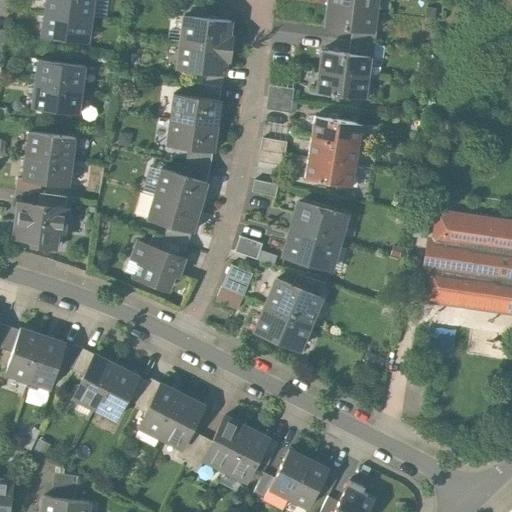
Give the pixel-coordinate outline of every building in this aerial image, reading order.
[(8,1),(0,0),(0,9),(7,10),(8,1)] [(93,0),(45,0),(44,13),(91,19),(93,0)] [(380,0),(328,0),(328,7),(379,13),(380,0)] [(184,4),(183,15),(207,18),(208,7),(184,4)] [(376,35),(379,13),(328,7),(326,28),(351,32),(376,35)] [(88,43),(91,19),(44,13),(41,38),(88,43)] [(207,18),(183,15),(179,42),(229,48),(232,21),(207,18)] [(376,35),(351,32),(348,55),(372,59),(374,47),(376,35)] [(229,48),(179,42),(176,69),(200,72),(222,75),(226,75),(229,48)] [(386,49),(374,47),(372,59),(385,60),(386,49)] [(321,51),(319,70),(370,77),(372,59),(348,55),(321,51)] [(429,55),(421,54),(420,61),(428,63),(429,55)] [(35,84),(82,89),(85,66),(38,60),(35,84)] [(367,98),(370,77),(319,70),(316,92),(367,98)] [(200,72),(199,85),(221,88),(222,75),(200,72)] [(79,115),(82,89),(35,84),(32,110),(79,115)] [(196,85),(195,98),(220,100),(221,88),(199,85),(196,85)] [(294,91),(270,88),(267,111),(290,115),(292,103),(294,91)] [(195,98),(173,95),(170,120),(217,126),(220,100),(195,98)] [(116,104),(115,112),(125,114),(126,105),(116,104)] [(314,118),(311,137),(358,145),(361,125),(314,118)] [(217,126),(170,120),(167,146),(188,149),(214,152),(217,126)] [(75,137),(27,132),(25,155),(72,160),(75,137)] [(358,145),(311,137),(307,160),(354,168),(358,145)] [(287,144),(263,140),(259,163),(283,167),(285,156),(287,144)] [(214,152),(188,149),(186,163),(210,167),(214,152)] [(69,185),(72,160),(25,155),(22,180),(69,185)] [(354,168),(307,160),(304,179),(351,187),(354,168)] [(210,167),(186,163),(182,176),(204,182),(210,167)] [(414,165),(405,163),(403,173),(412,174),(414,165)] [(182,176),(163,170),(155,195),(200,208),(208,183),(204,182),(182,176)] [(278,201),(281,188),(256,180),(252,193),(278,201)] [(40,195),(38,205),(68,209),(69,199),(40,195)] [(200,208),(155,195),(148,219),(165,224),(193,233),(200,208)] [(411,199),(399,197),(397,211),(409,213),(411,199)] [(349,216),(296,201),(288,229),(342,245),(349,216)] [(38,205),(15,203),(11,241),(30,243),(29,249),(56,252),(58,235),(64,235),(68,209),(38,205)] [(415,209),(414,223),(427,225),(428,210),(415,209)] [(511,222),(436,211),(431,240),(427,240),(422,275),(427,276),(422,305),(511,318),(511,222)] [(193,233),(165,224),(160,238),(186,248),(193,233)] [(342,245),(288,229),(280,256),(334,272),(342,245)] [(265,244),(242,235),(237,250),(260,258),(265,244)] [(153,236),(149,247),(182,260),(186,248),(160,238),(153,236)] [(149,247),(136,242),(128,263),(139,267),(133,282),(168,296),(174,281),(179,283),(187,262),(182,260),(149,247)] [(215,300),(238,309),(254,270),(231,261),(215,300)] [(314,325),(325,298),(278,279),(267,306),(314,325)] [(303,352),(314,325),(267,306),(256,333),(303,352)] [(0,320),(0,346),(12,350),(19,326),(0,320)] [(12,350),(4,373),(27,380),(42,331),(20,324),(19,326),(12,350)] [(42,331),(27,380),(49,388),(58,361),(65,341),(65,339),(42,331)] [(65,341),(58,361),(72,368),(83,374),(94,352),(72,341),(71,343),(65,341)] [(83,374),(72,396),(94,407),(118,359),(96,348),(94,352),(83,374)] [(118,359),(94,407),(115,417),(126,395),(137,374),(139,370),(118,359)] [(137,401),(148,379),(137,374),(126,395),(137,401)] [(135,405),(145,409),(160,380),(150,375),(148,379),(137,401),(135,405)] [(145,409),(138,423),(159,434),(183,386),(162,376),(160,380),(145,409)] [(183,386),(159,434),(181,445),(190,427),(206,398),(183,386)] [(247,419),(226,409),(211,438),(203,455),(225,466),(247,419)] [(247,419),(225,466),(247,477),(258,456),(268,435),(270,431),(247,419)] [(190,427),(181,445),(176,455),(187,460),(200,432),(190,427)] [(38,431),(30,430),(28,439),(36,440),(38,431)] [(200,432),(187,460),(185,465),(196,470),(203,455),(211,438),(200,432)] [(268,435),(258,456),(268,462),(279,440),(268,435)] [(278,474),(269,492),(289,502),(310,460),(290,450),(278,474)] [(331,471),(310,460),(289,502),(310,511),(321,489),(331,471)] [(269,492),(278,474),(265,468),(256,487),(269,492)] [(340,476),(331,471),(321,489),(331,494),(340,476)] [(52,496),(75,498),(78,477),(55,474),(52,496)] [(0,476),(0,511),(14,511),(18,479),(0,476)] [(368,491),(353,483),(339,507),(336,511),(375,511),(380,505),(364,497),(368,491)] [(40,495),(37,511),(89,511),(91,501),(75,498),(52,496),(40,495)] [(336,511),(339,507),(330,503),(325,511),(336,511)]
